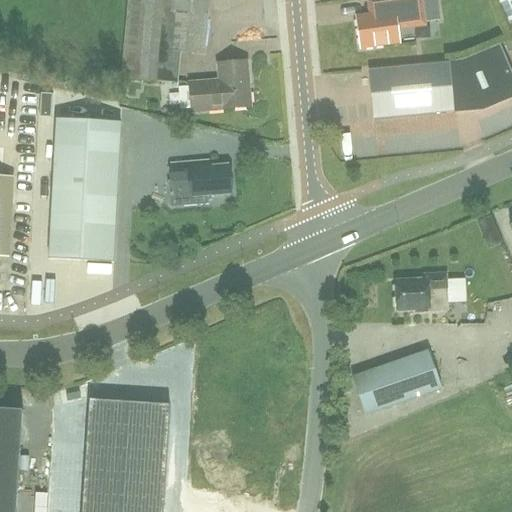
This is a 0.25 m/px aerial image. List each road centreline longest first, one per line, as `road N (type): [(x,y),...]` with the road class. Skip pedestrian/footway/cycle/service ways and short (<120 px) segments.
road 1 (primary): [(321,245),(80,346),(0,353)]
road 2 (residential): [(308,511),(323,357),(321,245)]
road 3 (residential): [(321,245),(294,0)]
road 4 (primary): [(511,165),(321,245)]
